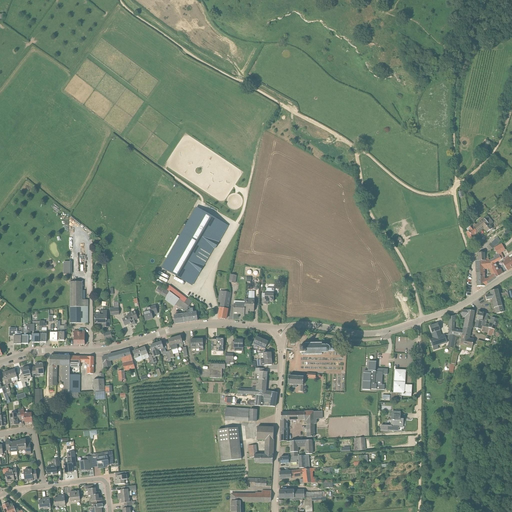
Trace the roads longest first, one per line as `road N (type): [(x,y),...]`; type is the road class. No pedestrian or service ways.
road 1 (track): [(356,149),(191,55),(119,0)]
road 2 (tertiary): [(0,362),(34,351),(113,348),(199,324),(269,326)]
road 3 (track): [(506,0),(459,62),(456,186)]
road 4 (track): [(422,319),(407,270),(367,207),(356,149)]
road 5 (tertiary): [(274,511),(281,345)]
road 6 (tertiary): [(416,321),(369,334),(287,326)]
